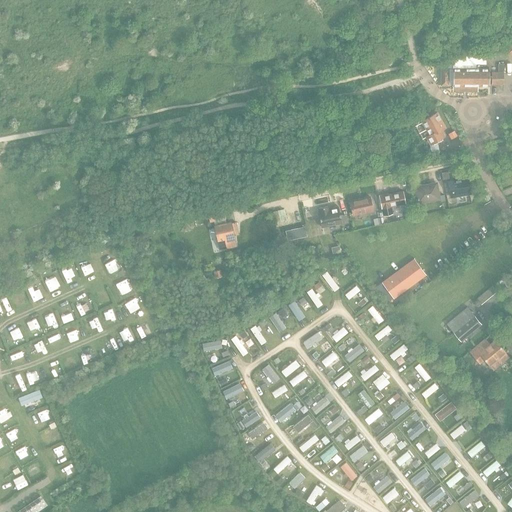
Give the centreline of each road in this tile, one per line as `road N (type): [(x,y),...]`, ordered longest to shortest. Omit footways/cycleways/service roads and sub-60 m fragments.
road 1 (unknown): [(0,147),(75,137),(125,155),(207,126),(247,122),(322,136),(424,77)]
road 2 (unknown): [(293,341),(349,315),(504,511)]
road 3 (unknown): [(377,511),(317,471),(255,386),(257,364),(293,341)]
road 4 (unknown): [(435,511),(293,341)]
road 5 (track): [(1,325),(99,277),(119,305),(117,319),(101,327)]
